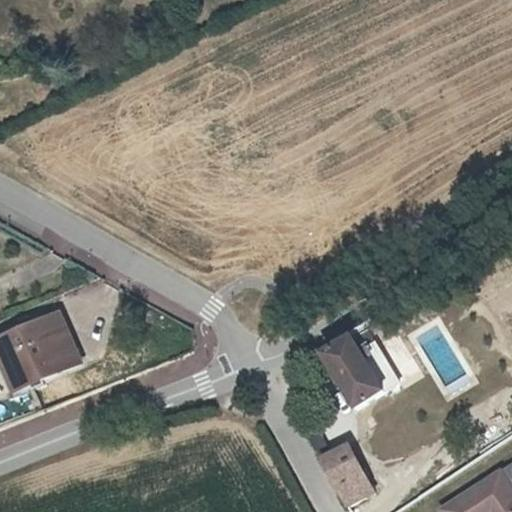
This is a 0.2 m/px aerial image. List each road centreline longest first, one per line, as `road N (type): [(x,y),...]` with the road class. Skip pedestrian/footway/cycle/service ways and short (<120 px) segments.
road 1 (residential): [(251,353),(211,309),(0,189)]
road 2 (residential): [(511,212),(251,353)]
road 3 (residential): [(251,353),(0,456)]
road 4 (residential): [(333,511),(251,353)]
